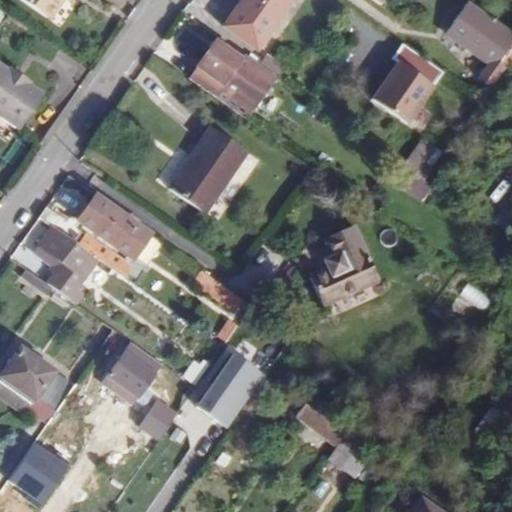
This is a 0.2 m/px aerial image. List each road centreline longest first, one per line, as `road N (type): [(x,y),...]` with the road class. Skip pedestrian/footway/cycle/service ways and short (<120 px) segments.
road 1 (residential): [(164,0),(0,233)]
road 2 (unknown): [(61,145),(270,289)]
